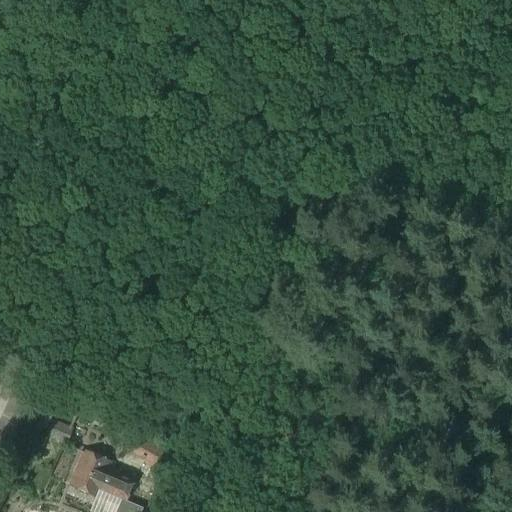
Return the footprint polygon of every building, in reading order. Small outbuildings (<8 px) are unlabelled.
[(51,415),(57,401),(44,394),(24,435),(27,436),(20,452),(37,460),(47,440),(38,436),(48,414),(51,415)] [(65,444),(73,427),(50,418),(43,435),(65,444)] [(160,472),(171,453),(135,432),(126,449),(127,450),(122,458),(140,469),(144,463),(160,472)] [(0,451),(7,454),(13,440),(0,433),(0,451)] [(126,500),(135,479),(109,468),(112,462),(84,450),(69,486),(97,497),(99,492),(120,501),(115,511),(141,511),(144,506),(134,502),(133,503),(126,500)]
